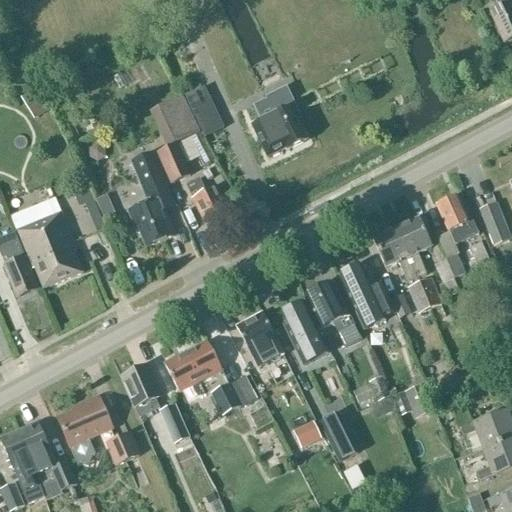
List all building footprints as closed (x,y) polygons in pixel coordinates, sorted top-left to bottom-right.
[(511,1),(511,0),(494,0),(499,11),(490,15),(504,46),(507,44),(509,45),(511,43),(511,1)] [(21,97),(35,119),(48,111),(35,89),(21,97)] [(185,98),(193,113),(210,104),(203,89),(185,98)] [(300,116),(287,90),(266,100),(268,104),(264,106),(262,103),(252,108),(259,123),(253,126),(268,157),(287,148),(289,151),(305,143),(293,119),(300,116)] [(163,112),(179,144),(191,139),(201,134),(185,102),(163,112)] [(191,139),(205,166),(214,161),(201,134),(191,139)] [(171,186),(190,177),(178,151),(159,159),(171,186)] [(149,205),(128,213),(133,225),(136,224),(146,249),(175,237),(165,213),(175,208),(165,183),(158,166),(153,155),(132,163),(149,205)] [(230,216),(216,189),(207,194),(201,182),(188,189),(195,200),(193,201),(206,228),(230,216)] [(74,194),(79,208),(94,203),(88,188),(74,194)] [(455,247),(479,236),(473,223),(469,225),(456,198),(436,207),(455,247)] [(480,212),(495,248),(511,242),(497,205),(480,212)] [(43,291),(83,275),(70,245),(73,244),(61,214),(16,233),(19,241),(31,271),(34,270),(43,291)] [(396,232),(417,280),(426,276),(417,255),(431,249),(419,221),(396,232)] [(402,271),(407,284),(417,280),(396,232),(373,242),(386,270),(399,264),(402,271)] [(17,300),(37,291),(14,235),(0,241),(0,255),(2,260),(8,258),(11,264),(3,267),(17,300)] [(478,267),(489,262),(481,244),(470,249),(478,267)] [(457,257),(445,262),(453,281),(465,276),(457,257)] [(459,293),(453,281),(445,262),(435,267),(448,298),(459,293)] [(342,275),(339,277),(353,308),(364,332),(385,322),(385,321),(395,316),(380,283),(370,288),(360,267),(342,275)] [(430,281),(419,286),(430,312),(441,307),(430,281)] [(346,347),(358,342),(347,319),(332,285),(304,298),(320,332),(335,324),(346,347)] [(430,312),(419,286),(408,290),(419,316),(430,312)] [(399,320),(410,315),(402,297),(391,302),(399,320)] [(305,306),(278,318),(303,370),(330,357),(318,332),(305,306)] [(261,315),(236,329),(251,356),(258,370),(283,356),(276,342),(261,315)] [(179,395),(222,372),(207,344),(164,366),(179,395)] [(154,401),(160,398),(147,369),(122,380),(135,409),(134,409),(138,418),(158,410),(154,401)] [(257,401),(256,399),(245,378),(228,386),(228,387),(211,396),(222,418),(240,409),(240,410),(245,407),(257,401)] [(95,457),(88,441),(112,431),(99,400),(82,407),(84,411),(58,421),(77,468),(81,466),(87,469),(90,459),(95,457)] [(409,408),(415,422),(435,414),(429,400),(409,408)] [(174,446),(188,441),(175,408),(160,414),(174,446)] [(463,438),(475,434),(482,451),(511,440),(511,422),(508,412),(472,425),(472,426),(460,430),(463,438)] [(338,415),(319,424),(326,439),(339,465),(358,456),(350,439),(338,415)] [(294,434),(302,451),(322,442),(313,425),(294,434)] [(37,426),(19,434),(37,477),(45,499),(46,503),(62,496),(61,494),(78,487),(68,464),(56,469),(37,426)] [(37,477),(19,434),(0,442),(13,471),(14,471),(19,483),(18,483),(28,506),(45,499),(37,477)] [(115,470),(140,458),(131,435),(105,446),(115,470)] [(489,470),(476,474),(479,482),(492,477),(492,478),(511,470),(511,440),(482,451),(489,470)] [(343,475),(352,492),(365,486),(356,469),(343,475)] [(9,511),(14,511),(24,508),(15,486),(1,491),(9,511)] [(490,510),(502,505),(504,511),(511,511),(511,491),(499,496),(499,497),(487,502),(490,510)] [(205,498),(209,506),(218,502),(214,494),(205,498)] [(467,500),(471,511),(484,511),(479,496),(467,500)] [(79,511),(96,511),(92,499),(77,504),(79,511)]
